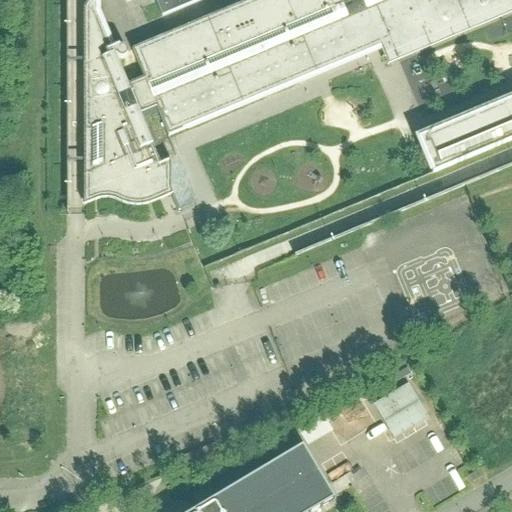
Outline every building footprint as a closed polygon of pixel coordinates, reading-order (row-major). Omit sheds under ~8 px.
[(511,0),(261,0),(132,54),(167,139),(381,50),(387,67),(511,14),(511,97),(415,138),(430,174),(511,139),(511,0)] [(154,0),(162,18),(200,2),(198,0),(154,0)] [(85,10),(84,12),(85,209),(92,205),(99,203),(104,202),(110,202),(115,204),(124,208),(134,210),(144,210),(153,207),(171,198),(169,194),(169,165),(159,170),(113,60),(116,59),(116,60),(118,62),(120,63),(122,63),(124,62),(125,61),(126,59),(126,57),(125,55),(123,53),(122,53),(120,53),(118,53),(118,51),(110,54),(94,16),(94,2),(93,3),(87,6),(85,10)] [(428,420),(407,385),(373,405),(393,440),(428,420)] [(327,425),(321,414),(297,429),(303,439),(327,425)] [(315,511),(333,501),(302,448),(194,511),(315,511)]
